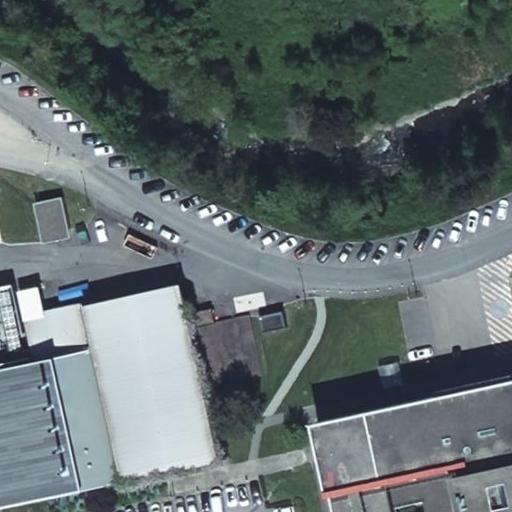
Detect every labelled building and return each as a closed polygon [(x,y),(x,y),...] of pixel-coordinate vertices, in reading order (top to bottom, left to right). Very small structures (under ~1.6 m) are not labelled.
[(44,213),(39,214),(45,242),(67,237),(64,224),(69,223),(63,197),(41,201),(44,213)] [(28,332),(35,362),(93,349),(122,480),(221,459),(209,386),(195,328),(192,313),(187,294),(28,332)] [(195,328),(209,386),(262,374),(249,315),(216,323),(212,309),(192,313),(195,328)] [(0,492),(3,506),(122,480),(93,349),(35,362),(0,370),(0,492)] [(511,511),(511,378),(495,382),(479,386),(318,421),(338,511),(511,511)]
